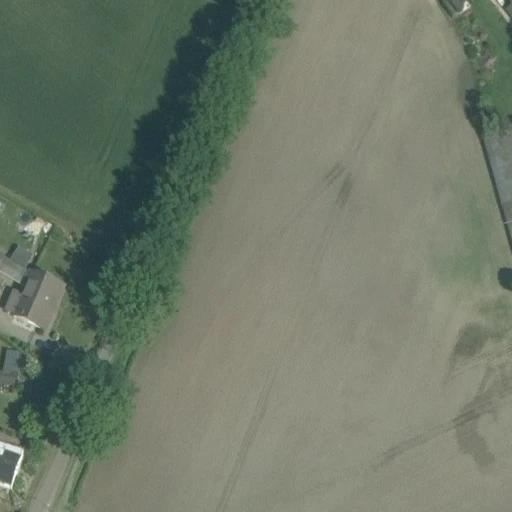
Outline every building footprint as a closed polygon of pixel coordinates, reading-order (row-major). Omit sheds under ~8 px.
[(511,132),(483,141),(511,239),(511,132)] [(444,279),(450,304),(472,317),(497,311),(510,289),(504,265),(483,252),(457,257),(444,279)] [(0,257),(0,274),(27,290),(23,298),(14,294),(6,313),(15,317),(15,318),(42,330),(48,315),(52,317),(52,316),(50,315),(55,304),(57,305),(64,290),(33,276),(2,259),(0,257)] [(0,384),(0,386),(18,388),(21,354),(3,352),(0,384)] [(0,484),(12,489),(24,453),(0,444),(0,484)]
